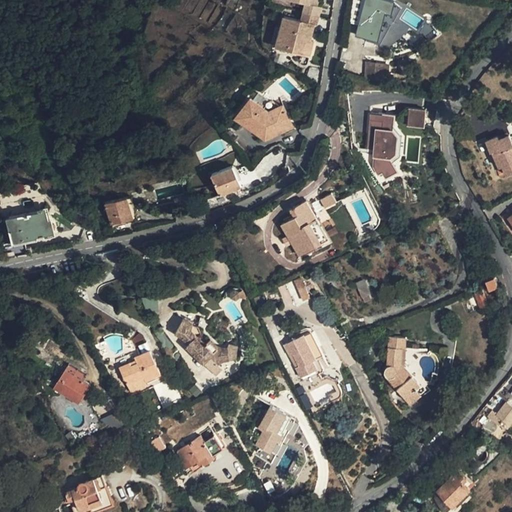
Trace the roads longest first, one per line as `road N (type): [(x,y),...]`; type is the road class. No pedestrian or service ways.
road 1 (residential): [(0,266),(167,229),(257,199),(292,175),(317,124),(340,0)]
road 2 (residential): [(507,264),(453,168),(448,136),(463,83),(511,32)]
road 3 (residential): [(343,511),(399,478),(467,415),(511,357)]
